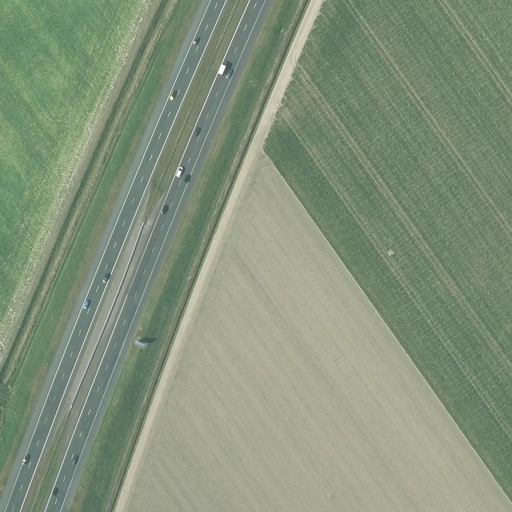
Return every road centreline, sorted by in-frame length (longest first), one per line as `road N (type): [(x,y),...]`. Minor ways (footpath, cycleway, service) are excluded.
road 1 (motorway): [(218,0),(12,511)]
road 2 (motorway): [(52,511),(257,0)]
